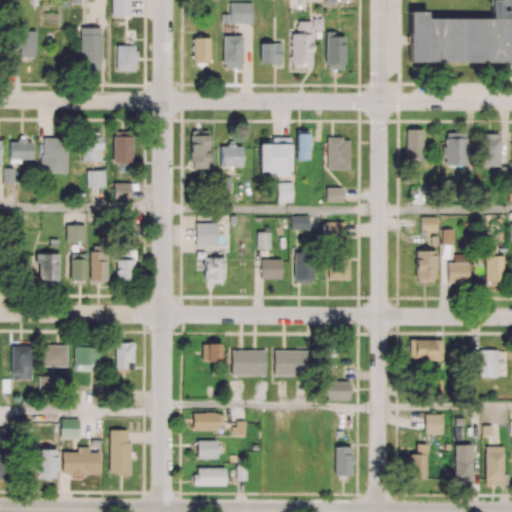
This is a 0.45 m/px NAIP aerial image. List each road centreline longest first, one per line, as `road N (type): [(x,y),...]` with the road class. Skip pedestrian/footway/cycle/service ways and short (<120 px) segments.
road 1 (tertiary): [(511,511),(0,507)]
road 2 (residential): [(511,102),(0,99)]
road 3 (residential): [(164,0),(161,511)]
road 4 (residential): [(511,316),(0,313)]
road 5 (residential): [(380,0),(377,511)]
